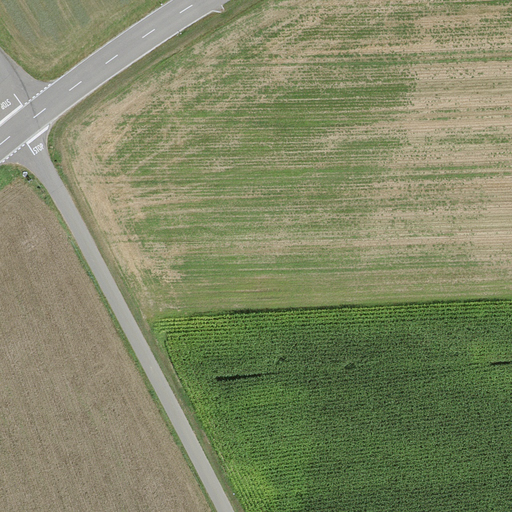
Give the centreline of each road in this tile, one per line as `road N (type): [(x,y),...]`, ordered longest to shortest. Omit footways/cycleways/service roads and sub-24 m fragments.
road 1 (unclassified): [(225,511),(28,123)]
road 2 (tertiary): [(213,0),(28,123)]
